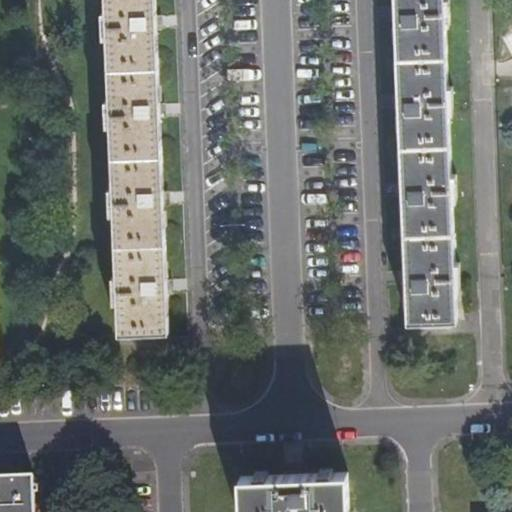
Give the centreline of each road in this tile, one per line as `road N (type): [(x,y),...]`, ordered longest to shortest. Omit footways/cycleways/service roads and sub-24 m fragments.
road 1 (unclassified): [(293,425),(275,0)]
road 2 (residential): [(160,431),(0,435)]
road 3 (residential): [(293,425),(160,431)]
road 4 (residential): [(415,422),(293,425)]
